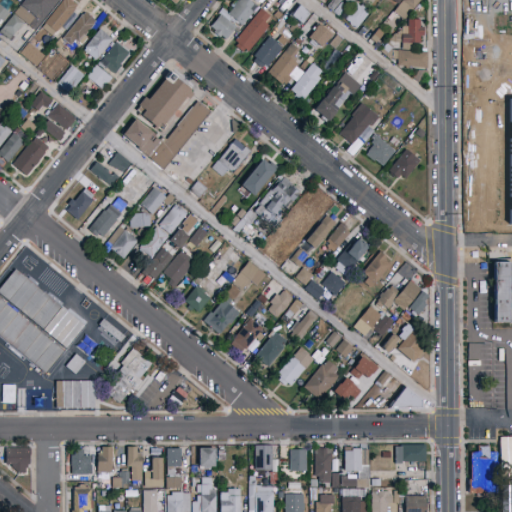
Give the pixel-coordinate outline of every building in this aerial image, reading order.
[(59,0),(35,31),(14,14),(25,0),(59,0)] [(52,36),(42,28),(45,24),(44,24),(63,0),(69,0),(76,6),(75,8),(56,33),(55,32),(52,36)] [(242,26),(228,15),(240,0),(248,0),(257,7),(257,6),(260,8),(254,15),(252,14),(242,26)] [(331,0),(344,0),(342,3),(348,8),(340,18),(326,7),(331,0)] [(393,12),(403,0),(421,0),(404,21),(393,12)] [(357,30),(348,23),(345,20),(345,19),(344,19),(357,4),(358,3),(362,6),(363,5),(372,12),(357,30)] [(0,25),(0,5),(10,14),(0,25)] [(301,24),(291,16),(300,5),(310,14),(301,24)] [(222,8),(228,14),(228,15),(231,17),(230,18),(232,20),(230,22),(235,27),(225,40),(221,36),(220,38),(213,33),(215,31),(210,27),(221,14),(219,13),(222,8)] [(247,52),(245,49),(242,53),(235,47),(238,44),(235,41),(250,22),(249,21),(258,11),(262,15),(254,24),(257,26),(254,29),(261,35),(247,52)] [(81,46),(74,40),(70,46),(62,39),(82,14),(83,15),(85,13),(95,21),(93,23),(94,24),(84,36),(87,39),(81,46)] [(0,30),(13,15),(24,24),(14,36),(16,38),(12,42),(0,32),(0,30)] [(420,43),(416,43),(416,51),(401,51),(402,43),(395,43),(395,42),(389,42),(389,35),(395,35),(395,34),(396,34),(397,32),(398,32),(398,31),(402,31),(402,27),(407,27),(407,20),(420,20),(420,27),(423,27),(423,36),(420,36),(420,43)] [(321,48),(317,45),(315,48),(309,43),(311,40),(309,38),(319,25),(331,35),(321,48)] [(95,61),(92,58),(90,60),(88,58),(90,56),(81,49),(84,45),(85,47),(100,29),(112,40),(95,61)] [(376,44),(370,39),(378,29),(384,34),(376,44)] [(335,50),(329,45),(337,35),(343,40),(335,50)] [(266,68),(264,65),(261,69),(253,62),(255,58),(253,56),(270,36),(275,41),(274,42),(282,49),(266,68)] [(392,57),(390,61),(379,52),(388,42),(394,47),(392,50),(393,51),(393,50),(427,52),(426,68),(397,67),(397,59),(392,59),(392,57)] [(28,43),(45,57),(38,66),(21,52),(28,43)] [(114,75),(106,68),(104,71),(97,65),(99,62),(100,62),(116,43),(129,53),(120,64),(122,66),(114,75)] [(281,85),(267,73),(291,44),(298,50),(293,56),(297,60),(295,62),(299,65),(289,76),(291,78),(285,85),(283,83),(281,85)] [(290,90),(312,64),(322,72),(317,79),(319,81),(302,101),(290,90)] [(86,77),(96,65),(112,78),(102,90),(86,77)] [(57,84),(71,66),(84,76),(69,94),(57,84)] [(426,77),(423,77),(420,84),(412,78),(416,70),(426,70),(426,71),(426,77)] [(158,131),(132,110),(142,97),(144,98),(166,71),(191,93),(187,99),(181,96),(161,122),(164,124),(158,131)] [(328,122),(314,110),(345,73),(360,85),(352,95),(350,93),(336,111),(328,122)] [(37,112),(29,105),(41,91),(52,101),(45,110),(42,107),(37,112)] [(161,170),(149,161),(150,159),(144,154),(157,138),(160,134),(163,137),(166,140),(177,126),(172,123),(188,104),(192,108),(197,102),(209,110),(161,170)] [(66,130),(52,119),(51,121),(46,117),(50,112),(51,113),(58,104),(75,118),(66,130)] [(351,145),(339,134),(352,118),(351,117),(362,104),(378,118),(371,127),(368,124),(351,145)] [(32,110),(35,113),(31,118),(27,115),(32,110)] [(142,154),(115,132),(129,115),(151,133),(147,138),(152,142),(142,154)] [(27,119),(37,127),(29,136),(20,128),(27,119)] [(58,142),(41,128),(48,120),(64,133),(61,137),(62,137),(58,142)] [(233,135),(232,134),(231,120),(239,126),(233,135)] [(0,146),(0,124),(1,123),(12,132),(0,146)] [(414,134),(419,128),(425,133),(420,139),(414,134)] [(8,163),(0,155),(0,149),(13,133),(25,143),(8,163)] [(382,167),(375,161),(373,162),(365,155),(368,152),(367,152),(373,145),(370,143),(373,140),(370,138),(374,134),(395,152),(382,167)] [(12,164),(31,141),(32,142),(36,138),(48,147),(44,152),(45,152),(26,176),(12,164)] [(232,174),(227,170),(222,177),(211,168),(235,139),(251,152),(232,174)] [(388,171),(406,150),(419,162),(405,179),(400,175),(397,179),(388,171)] [(122,174),(112,166),(111,167),(108,165),(117,153),(130,164),(122,174)] [(254,198),(237,183),(257,156),(275,170),(254,198)] [(110,189),(88,171),(88,170),(87,169),(94,160),(105,168),(103,169),(112,176),(114,173),(119,177),(110,189)] [(126,176),(135,184),(131,188),(122,181),(126,176)] [(252,210),(282,177),(293,187),(292,188),(297,193),(274,219),(265,210),(259,216),(252,210)] [(198,199),(189,191),(197,181),(206,188),(198,199)] [(152,215),(140,205),(154,188),(166,198),(152,215)] [(76,220),(66,212),(70,207),(67,205),(71,199),(74,201),(82,192),(84,193),(86,190),(93,196),(91,199),(92,200),(76,220)] [(88,230),(104,210),(105,211),(111,204),(120,212),(120,215),(102,238),(98,235),(96,237),(88,230)] [(170,235),(158,226),(176,204),(188,214),(170,235)] [(294,236),(284,228),(298,211),(302,215),(305,212),(310,217),(294,236)] [(178,249),(169,242),(177,232),(176,231),(177,230),(178,230),(179,229),(178,228),(191,212),(200,219),(187,235),(188,236),(178,249)] [(131,229),(131,221),(134,214),(145,214),(145,216),(149,216),(150,228),(131,229)] [(313,249),(305,242),(326,216),(335,223),(313,249)] [(332,252),(326,247),(328,245),(326,242),(328,240),(327,239),(341,223),(347,228),(345,230),(349,233),(332,252)] [(110,247),(106,244),(119,227),(124,230),(110,247)] [(151,258),(139,248),(157,227),(169,237),(151,258)] [(196,248),(188,242),(199,227),(207,233),(196,248)] [(123,260),(110,249),(125,230),(138,241),(123,260)] [(355,261),(355,262),(344,276),(333,267),(337,262),(335,260),(342,251),(346,254),(357,240),(361,244),(362,242),(366,246),(365,247),(366,247),(355,261)] [(154,280),(148,275),(145,278),(141,273),(166,244),(170,248),(167,252),(173,257),(154,280)] [(298,268),(289,261),(300,248),(308,255),(298,268)] [(176,285),(162,274),(178,254),(179,255),(181,251),(194,261),(191,265),(176,285)] [(374,284),(362,273),(380,252),(387,258),(385,261),(390,265),(374,284)] [(503,260),(488,261),(489,322),(504,321),(503,260)] [(241,292),(231,284),(240,273),(239,273),(248,261),(266,275),(256,287),(250,281),(241,292)] [(305,287),(294,278),(303,268),(313,276),(305,287)] [(42,330),(0,295),(0,287),(15,269),(24,277),(27,274),(38,283),(36,286),(46,295),(49,292),(63,304),(42,330)] [(330,273),(332,274),(334,273),(340,278),(339,279),(344,283),(334,296),(320,286),(330,273)] [(324,291),(316,300),(303,289),(311,280),(324,291)] [(403,311),(392,303),(387,309),(383,306),(381,308),(375,304),(377,301),(380,297),(379,297),(382,293),(383,294),(387,289),(388,290),(392,286),(400,292),(409,281),(420,290),(403,311)] [(198,313),(184,303),(196,287),(197,288),(198,286),(206,292),(205,294),(210,298),(198,313)] [(277,318),(276,317),(275,318),(268,312),(268,311),(267,310),(272,305),(269,303),(276,294),(279,296),(283,292),(284,291),(292,297),(291,299),(292,299),(288,304),(289,305),(282,314),(281,313),(277,318)] [(408,308),(422,292),(428,297),(423,303),(426,305),(422,310),(423,311),(421,313),(420,312),(418,316),(408,308)] [(263,305),(257,299),(261,294),(267,300),(263,305)] [(219,335),(204,324),(204,320),(210,312),(212,314),(224,298),(228,301),(226,304),(237,312),(219,335)] [(45,375),(25,359),(23,361),(4,346),(6,344),(0,339),(0,299),(64,351),(45,375)] [(251,318),(245,314),(256,300),(261,304),(260,306),(263,308),(259,313),(256,310),(256,311),(257,311),(251,318)] [(301,304),(302,304),(305,306),(303,309),(300,307),(294,314),(287,324),(281,319),(288,310),(295,300),(295,301),(296,300),(301,304)] [(372,326),(363,337),(352,328),(370,307),(381,316),(379,318),(381,319),(385,315),(393,322),(381,337),(372,330),(374,328),(372,326)] [(297,341),(290,336),(292,333),(289,331),(296,321),(299,324),(307,313),(315,319),(312,323),(312,324),(310,327),(309,326),(305,332),(306,333),(303,337),(301,336),(297,341)] [(102,319),(130,341),(120,353),(115,348),(119,342),(117,340),(114,343),(97,329),(99,326),(98,325),(102,319)] [(244,350),(243,349),(240,353),(229,345),(232,341),(232,340),(239,332),(237,330),(241,325),(243,326),(249,319),(261,329),(244,350)] [(411,363),(395,350),(403,341),(398,337),(402,332),(401,331),(404,327),(405,327),(407,324),(414,330),(424,339),(417,347),(421,350),(411,363)] [(332,349),(324,343),(333,332),(340,338),(332,349)] [(268,367),(259,361),(260,359),(256,356),(269,338),(270,339),(275,333),(286,342),(282,347),(282,348),(268,367)] [(381,348),(392,334),(398,339),(395,344),(396,345),(393,349),(391,348),(387,353),(381,348)] [(344,359),(338,354),(338,355),(335,353),(336,352),(335,351),(343,340),(353,348),(344,359)] [(290,386),(286,383),(284,386),(278,381),(280,379),(276,375),(292,356),(293,357),(300,348),(305,352),(314,360),(305,370),(304,369),(290,386)] [(133,349),(152,364),(139,379),(142,381),(139,385),(140,385),(158,363),(163,368),(139,397),(136,395),(138,393),(135,390),(134,391),(132,389),(119,405),(109,396),(125,376),(119,371),(123,366),(121,364),(133,349)] [(75,375),(65,367),(75,354),(85,362),(75,375)] [(367,378),(362,375),(358,380),(350,373),(357,364),(357,363),(362,357),(368,362),(369,361),(376,367),(370,374),(367,378)] [(319,401),(303,388),(322,365),(323,366),(327,360),(338,369),(333,374),(337,378),(319,401)] [(384,389),(382,387),(380,389),(374,385),(385,371),(393,378),(384,389)] [(360,391),(353,400),(347,395),(343,401),(332,393),(339,384),(340,384),(345,378),(351,382),(352,385),(360,391)] [(55,381),(95,381),(96,409),(55,409),(55,381)] [(16,404),(0,404),(0,395),(2,395),(2,385),(16,386),(16,404)] [(420,408),(414,408),(388,409),(404,388),(420,401),(420,408)] [(425,462),(401,462),(401,464),(394,464),(394,447),(399,447),(399,445),(425,445),(425,462)] [(272,471),(255,471),(254,446),(272,446),(272,471)] [(111,473),(97,473),(97,453),(100,453),(100,451),(101,451),(101,447),(112,447),(111,473)] [(141,486),(131,485),(131,467),(126,467),(127,447),(136,447),(136,453),(140,453),(140,457),(141,457),(141,486)] [(489,454),(497,454),(497,498),(471,498),(471,454),(478,454),(478,447),(489,447),(489,454)] [(6,448),(29,448),(29,465),(27,465),(27,468),(25,474),(19,474),(14,469),(11,467),(11,465),(6,465),(6,448)] [(91,474),(70,474),(71,449),(90,450),(90,454),(83,454),(83,455),(91,455),(91,474)] [(180,467),(175,467),(175,475),(180,475),(180,477),(169,477),(169,476),(167,476),(168,467),(167,467),(167,449),(180,449),(180,467)] [(214,467),(211,467),(211,469),(205,469),(205,467),(199,467),(199,449),(214,449),(214,467)] [(370,478),(358,478),(357,472),(344,472),(344,451),(351,451),(351,449),(361,449),(361,450),(368,450),(368,465),(369,465),(370,478)] [(306,471),(289,472),(289,450),(305,450),(306,471)] [(330,484),(318,484),(318,477),(314,477),(314,451),(318,451),(318,450),(326,450),(326,454),(330,454),(330,484)] [(163,458),(163,487),(144,488),(144,472),(151,472),(151,458),(163,458)] [(123,488),(111,488),(111,478),(119,478),(119,472),(130,472),(130,482),(123,482),(123,488)] [(270,472),(278,472),(278,482),(277,482),(277,485),(270,485),(270,472)] [(273,486),(273,511),(249,511),(249,476),(256,476),(256,486),(273,486)] [(369,479),(369,488),(356,489),(356,488),(340,488),(340,476),(344,476),(344,479),(356,479),(369,479)] [(167,511),(167,496),(166,496),(166,478),(181,478),(181,493),(183,493),(183,494),(190,494),(190,511),(167,511)] [(197,496),(200,496),(200,493),(196,493),(197,485),(202,485),(202,478),(212,478),(212,479),(214,479),(214,483),(212,483),(212,490),(216,490),(216,494),(215,494),(215,496),(216,496),(215,511),(192,511),(192,503),(197,503),(197,496)] [(380,487),(371,487),(371,479),(380,479),(380,487)] [(399,490),(399,480),(406,480),(406,481),(414,481),(414,488),(406,488),(406,490),(399,490)] [(86,511),(71,511),(72,511),(72,488),(90,488),(90,490),(91,490),(91,491),(90,491),(90,501),(92,501),(92,510),(90,510),(90,511),(86,511)] [(166,489),(165,511),(142,511),(142,491),(153,491),(153,489),(156,489),(166,489)] [(240,489),(240,511),(220,511),(220,493),(227,493),(227,489),(240,489)] [(341,511),(341,498),(342,498),(342,490),(360,490),(360,491),(365,490),(365,498),(360,498),(360,502),(365,502),(365,511),(341,511)] [(302,511),(284,511),(284,495),(285,495),(285,492),(302,492),(302,511)] [(371,511),(371,492),(389,492),(389,495),(392,495),(392,503),(386,503),(386,511),(371,511)] [(330,511),(315,511),(315,503),(320,503),(320,495),(333,495),(333,507),(330,507),(330,511)] [(425,511),(404,511),(404,496),(425,496),(425,511)]
